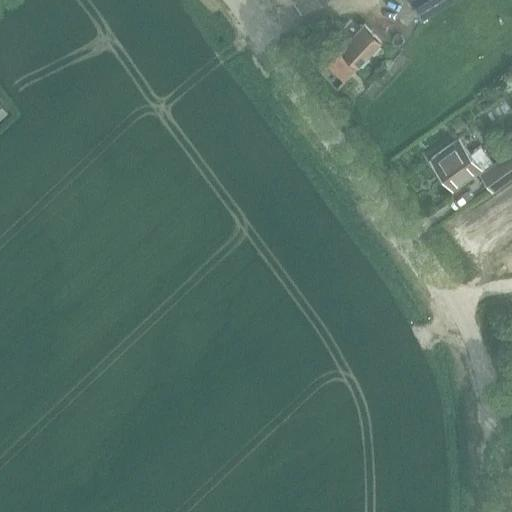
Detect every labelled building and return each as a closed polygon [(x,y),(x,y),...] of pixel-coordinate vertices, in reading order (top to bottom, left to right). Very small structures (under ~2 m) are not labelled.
[(294,0),(302,12),(319,0),(294,0)] [(409,0),(421,19),(451,0),(409,0)] [(344,81),(382,40),(365,24),(333,59),(338,64),(333,70),(344,81)] [(0,101),(0,120),(9,113),(0,101)] [(468,152),(458,138),(431,158),(453,191),(482,170),(495,188),(511,176),(511,145),(511,143),(490,158),(481,144),(468,152)]
